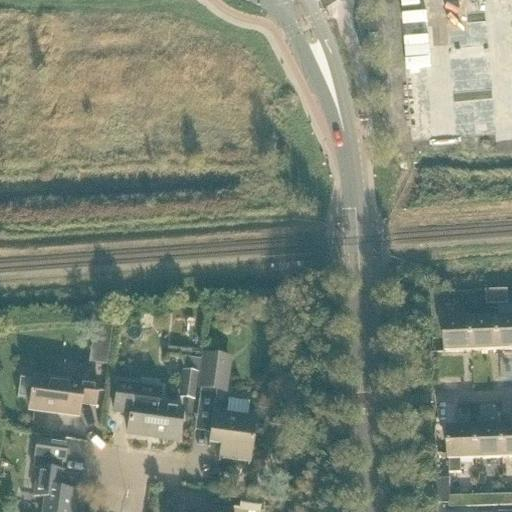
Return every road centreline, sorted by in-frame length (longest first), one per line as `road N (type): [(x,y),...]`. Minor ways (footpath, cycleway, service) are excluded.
road 1 (tertiary): [(373,511),(352,172)]
road 2 (tertiary): [(275,0),(348,153)]
road 3 (tertiary): [(348,153),(337,72),(308,0)]
